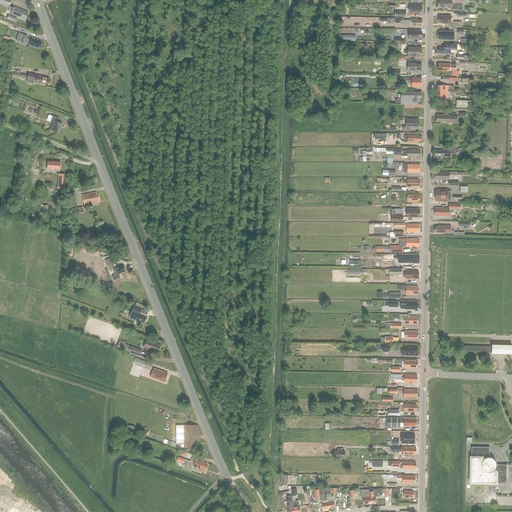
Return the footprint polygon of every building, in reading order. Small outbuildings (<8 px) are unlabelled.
[(452,0),(448,0),(440,0),(441,1),(439,1),(439,6),(441,6),(441,8),(452,8),(452,4),(462,4),(462,0),(452,0)] [(421,12),(422,12),(422,7),(421,7),(421,5),(409,5),(409,14),(421,14),(421,12)] [(28,12),(13,7),(13,8),(9,7),(8,11),(11,12),(11,15),(25,20),(28,12)] [(443,23),(443,24),(451,24),(451,16),(439,16),(439,23),(443,23)] [(411,20),(403,20),(403,17),(396,17),(396,23),(400,23),(400,21),(402,21),(402,25),(411,25),(411,26),(416,27),(417,26),(422,26),(422,20),(417,20),(417,19),(411,19),(411,20)] [(420,37),(422,37),(422,33),(420,33),(421,31),(409,31),(409,39),(420,39),(420,37)] [(454,32),(440,32),(438,32),(438,40),(454,40),(454,32)] [(31,37),(30,39),(27,37),(27,36),(19,33),(16,40),(25,44),(25,42),(29,43),(28,45),(38,48),(39,47),(40,47),(42,43),(40,43),(41,41),(31,37)] [(450,54),(450,52),(450,50),(457,50),(457,45),(457,44),(444,44),(444,47),(439,47),(438,53),(443,53),(444,54),(450,54)] [(408,47),(408,52),(407,57),(422,57),(422,48),(408,47)] [(442,71),(450,71),(456,71),(456,64),(450,64),(450,63),(438,63),(438,71),(442,71)] [(27,78),(27,79),(36,81),(35,83),(47,85),(47,83),(49,84),(50,80),(49,79),(49,78),(37,75),(37,76),(35,76),(35,75),(28,74),(27,78)] [(421,78),(412,78),(412,87),(421,87),(421,78)] [(454,89),(451,89),(451,91),(448,91),(448,90),(438,90),(437,97),(449,98),(449,94),(457,94),(457,89),(454,89)] [(420,98),(421,98),(421,92),(415,92),(401,91),(401,94),(401,99),(401,105),(413,105),(413,102),(420,102),(420,98)] [(58,122),(59,118),(52,116),(50,122),(53,123),(51,130),(58,133),(60,127),(61,127),(62,124),(58,122)] [(419,128),(419,119),(406,119),(406,126),(403,126),(403,131),(410,131),(410,128),(419,128)] [(437,150),(436,156),(442,156),(442,157),(451,157),(451,153),(458,153),(458,152),(463,152),(463,149),(456,149),(456,148),(451,148),(451,150),(437,150)] [(421,156),(421,151),(419,151),(419,150),(408,150),(408,157),(408,158),(419,158),(419,156),(421,156)] [(47,161),(47,169),(60,170),(60,162),(47,161)] [(420,165),(404,165),(404,170),(404,173),(419,173),(419,171),(420,171),(420,165)] [(436,172),(436,180),(450,180),(450,175),(457,175),(457,172),(436,172)] [(65,190),(66,174),(59,174),(58,189),(65,190)] [(420,186),(420,181),(419,181),(419,180),(407,179),(407,187),(419,188),(419,186),(420,186)] [(448,189),(437,189),(437,191),(436,191),(436,199),(437,200),(437,201),(448,201),(448,200),(451,200),(451,191),(448,191),(448,189)] [(84,205),(100,202),(99,195),(98,195),(97,192),(82,195),(84,205)] [(449,208),(435,208),(435,216),(449,216),(450,209),(461,209),(461,204),(449,204),(449,208)] [(420,217),(420,209),(407,209),(407,217),(420,217)] [(399,255),(399,263),(418,263),(418,262),(419,262),(419,257),(418,257),(418,255),(399,255)] [(108,260),(105,261),(107,265),(108,265),(109,270),(113,268),(115,275),(114,275),(112,276),(113,281),(120,278),(118,274),(125,271),(124,267),(117,269),(116,268),(114,268),(111,259),(108,260)] [(419,277),(419,272),(418,272),(418,271),(406,271),(406,273),(404,273),(404,277),(406,277),(406,279),(418,279),(418,277),(419,277)] [(406,287),(406,284),(398,284),(398,290),(406,290),(406,294),(417,295),(417,293),(419,293),(419,288),(417,288),(417,287),(406,287)] [(417,308),(418,308),(418,303),(417,303),(417,302),(401,302),(401,308),(405,308),(405,310),(417,310),(417,308)] [(145,323),(146,318),(139,315),(142,309),(134,306),(129,318),(140,323),(141,322),(145,323)] [(409,315),(406,315),(401,315),(401,321),(405,321),(405,324),(417,324),(417,323),(418,323),(418,318),(417,318),(417,316),(409,316),(409,315)] [(158,351),(160,346),(156,344),(145,340),(143,347),(152,350),(154,349),(158,351)] [(128,352),(130,347),(119,343),(117,348),(128,352)] [(492,353),(511,353),(511,346),(504,346),(504,345),(501,345),(501,346),(492,346),(492,347),(465,346),(465,352),(492,352),(492,353)] [(414,346),(411,346),(402,346),(402,355),(418,355),(418,348),(415,348),(415,346),(414,346)] [(130,347),(128,352),(140,356),(142,351),(130,347)] [(136,359),(134,364),(151,370),(153,364),(150,363),(136,359)] [(418,367),(418,362),(416,362),(416,361),(405,360),(404,368),(416,368),(416,367),(418,367)] [(153,369),(150,377),(164,382),(167,374),(155,369),(153,369)] [(391,374),(391,380),(402,380),(404,380),(404,383),(416,383),(416,382),(417,382),(417,376),(416,376),(416,375),(404,375),(404,378),(402,378),(402,375),(391,374)] [(387,418),(387,427),(400,427),(400,423),(403,423),(403,419),(404,419),(404,417),(403,417),(401,417),(400,418),(387,418)] [(195,444),(197,444),(197,425),(184,425),(184,443),(184,448),(189,448),(189,450),(195,449),(195,444)] [(402,434),(402,443),(409,443),(410,443),(413,443),(415,443),(415,434),(402,434)] [(416,454),(416,449),(415,448),(415,447),(403,447),(403,455),(415,455),(415,454),(416,454)] [(471,447),(471,482),(507,483),(507,465),(497,465),(496,462),(495,460),(494,459),(492,458),(489,457),(490,447),(471,447)] [(206,469),(208,466),(207,465),(207,463),(195,459),(195,460),(191,459),(190,461),(185,459),(183,466),(192,469),(193,467),(200,470),(200,471),(204,473),(205,469),(206,469)] [(329,509),(327,494),(327,492),(326,490),(326,489),(318,489),(318,490),(315,490),(315,499),(321,498),(321,500),(321,502),(322,502),(323,510),(329,509)] [(327,494),(331,494),(331,489),(326,490),(327,492),(327,494),(329,509),(335,508),(334,501),(333,496),(331,496),(331,494),(327,494)] [(376,503),(376,497),(378,497),(378,489),(369,489),(369,490),(369,493),(370,504),(376,503)] [(364,504),(370,504),(369,493),(369,490),(360,490),(361,498),(363,498),(364,504)] [(287,511),(294,511),(292,495),(286,496),(287,511)] [(292,495),(294,511),(300,511),(299,503),(297,503),(297,501),(293,502),(292,495)]
